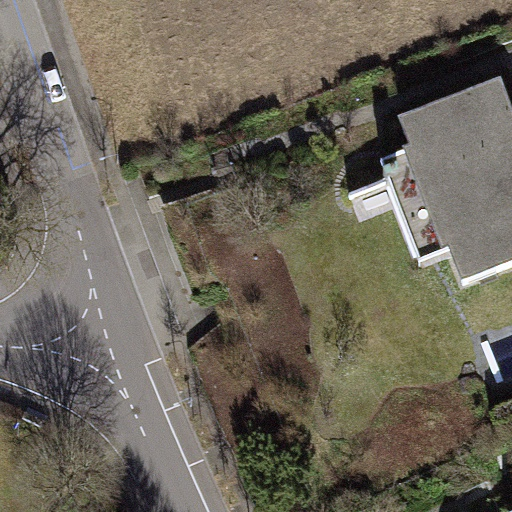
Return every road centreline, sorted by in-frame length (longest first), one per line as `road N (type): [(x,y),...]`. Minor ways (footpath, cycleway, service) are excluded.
road 1 (residential): [(6,0),(118,363)]
road 2 (residential): [(118,363),(182,511)]
